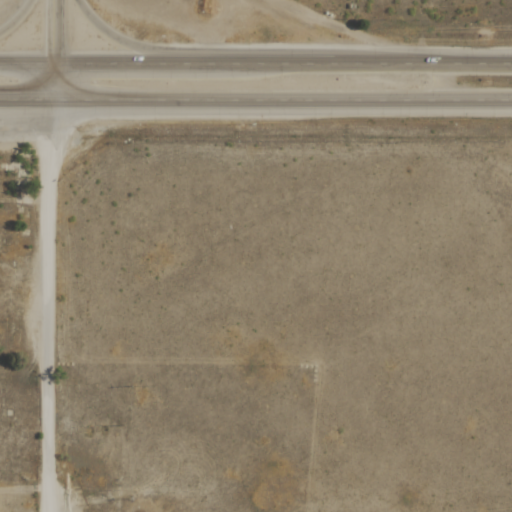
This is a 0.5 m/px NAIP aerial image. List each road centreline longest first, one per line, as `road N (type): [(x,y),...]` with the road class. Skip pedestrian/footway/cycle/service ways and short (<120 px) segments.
road 1 (trunk): [(511,67),(0,68)]
road 2 (trunk): [(0,105),(511,104)]
road 3 (residential): [(50,511),(47,152),(57,105)]
road 4 (trunk): [(374,68),(339,56),(140,47),(115,37),(78,0)]
